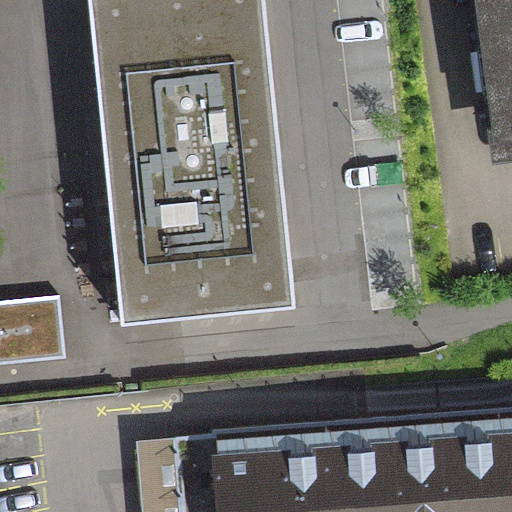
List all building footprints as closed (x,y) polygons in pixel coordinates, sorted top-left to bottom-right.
[(281,0),(147,0),(111,3),(135,330),(305,318),(281,0)] [(511,0),(501,0),(511,91),(511,0)] [(58,300),(0,305),(0,367),(64,361),(58,300)] [(511,511),(511,413),(203,437),(208,511),(511,511)] [(141,445),(144,511),(181,511),(177,442),(141,445)]
